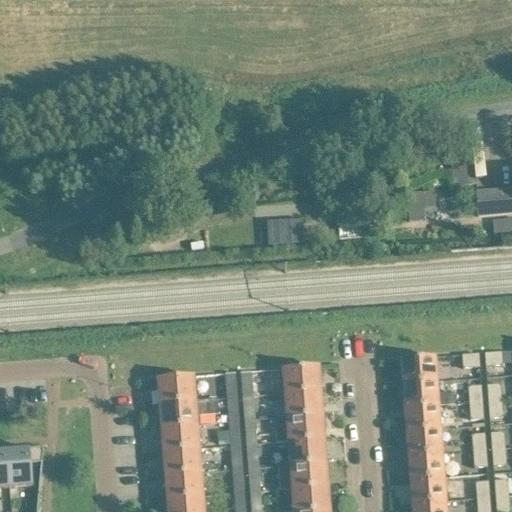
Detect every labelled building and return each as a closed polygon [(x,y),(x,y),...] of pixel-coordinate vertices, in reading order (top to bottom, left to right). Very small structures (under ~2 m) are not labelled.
[(511,191),(476,194),(477,220),(511,217),(511,191)] [(302,222),(266,224),(268,247),(304,245),(302,222)] [(503,367),(502,355),(485,356),(486,369),(503,367)] [(480,369),(479,356),(462,358),(463,371),(480,369)] [(436,385),(435,360),(401,362),(403,387),(436,385)] [(321,393),(319,369),(283,372),(285,396),(321,393)] [(253,398),(251,374),(241,375),(242,399),(253,398)] [(237,399),(236,376),(225,376),(227,400),(237,399)] [(196,403),(194,379),(158,381),(159,405),(196,403)] [(437,397),(436,385),(403,387),(405,411),(438,409),(438,408),(455,407),(454,396),(437,397)] [(500,387),(487,388),(488,405),(501,404),(500,387)] [(482,405),(481,389),(468,390),(469,407),(482,405)] [(322,417),(321,393),(285,396),(287,420),(322,417)] [(255,422),(253,398),(242,399),(244,423),(255,422)] [(239,424),(237,399),(227,400),(229,424),(239,424)] [(196,404),(196,403),(159,405),(161,430),(198,427),(197,419),(218,417),(217,403),(196,404)] [(503,421),(501,404),(488,405),(489,422),(503,421)] [(484,422),(482,405),(469,407),(470,423),(484,422)] [(440,432),(438,409),(405,411),(406,435),(440,432)] [(324,441),(322,417),(287,420),(274,421),(276,445),(324,441)] [(257,446),(255,422),(244,423),(246,447),(257,446)] [(241,448),(239,424),(229,424),(231,448),(241,448)] [(199,451),(198,427),(161,430),(163,454),(199,451)] [(442,457),(440,432),(406,435),(408,460),(442,457)] [(504,435),(490,436),(492,453),(505,452),(504,435)] [(486,453),(485,436),(471,438),(473,454),(486,453)] [(326,465),(324,441),(276,445),(289,444),(290,467),(278,468),(278,469),(326,465)] [(259,470),(257,446),(246,447),(248,471),(259,470)] [(243,472),(241,448),(231,448),(232,473),(243,472)] [(32,489),(30,466),(42,465),(43,450),(6,453),(9,490),(32,489)] [(201,475),(199,451),(163,454),(165,478),(201,475)] [(506,469),(505,452),(492,453),(493,470),(506,469)] [(0,491),(9,490),(6,453),(0,453),(0,491)] [(487,470),(486,453),(473,454),(474,471),(487,470)] [(444,481),(442,457),(408,460),(410,484),(444,481)] [(328,489),(326,465),(278,469),(280,493),(292,492),(328,489)] [(261,495),(259,470),(248,471),(250,495),(261,495)] [(245,496),(243,472),(232,473),(234,497),(245,496)] [(203,499),(201,475),(165,478),(167,502),(203,499)] [(445,505),(444,481),(410,484),(412,508),(445,505)] [(507,483),(494,484),(495,501),(509,500),(507,483)] [(489,502),(488,484),(475,485),(476,503),(489,502)] [(329,511),(328,489),(292,492),(293,511),(329,511)] [(261,511),(261,495),(250,495),(251,511),(261,511)] [(246,511),(245,496),(234,497),(235,511),(246,511)] [(204,511),(203,499),(167,502),(167,511),(204,511)] [(509,511),(509,500),(495,501),(496,511),(509,511)] [(490,511),(489,502),(476,503),(476,511),(490,511)]
